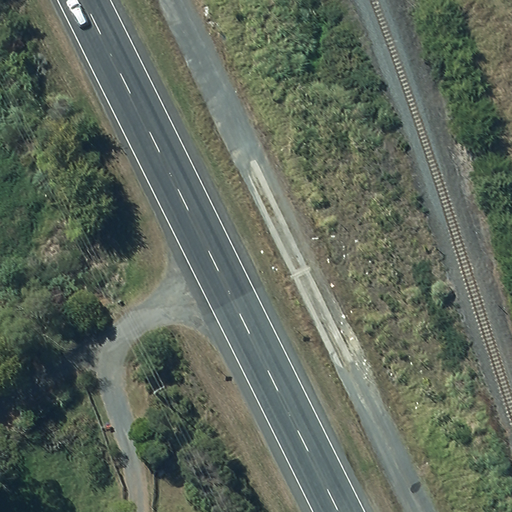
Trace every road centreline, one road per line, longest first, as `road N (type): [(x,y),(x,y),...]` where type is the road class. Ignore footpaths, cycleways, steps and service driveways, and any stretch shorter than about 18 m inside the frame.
road 1 (primary): [(338,511),(84,0)]
road 2 (unknown): [(0,401),(224,281)]
